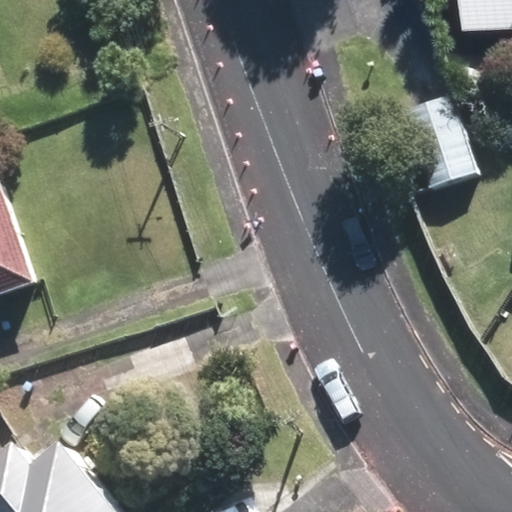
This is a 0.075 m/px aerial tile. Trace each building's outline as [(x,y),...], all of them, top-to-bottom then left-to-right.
[(511,0),(469,0),(471,27),(511,25),(511,0)] [(484,173),(458,95),(404,113),(430,191),(484,173)] [(0,181),(0,304),(49,288),(12,178),(0,181)] [(0,437),(29,428),(13,377),(0,381),(0,437)] [(0,511),(121,511),(130,505),(80,442),(51,465),(33,444),(0,470),(0,511)]
